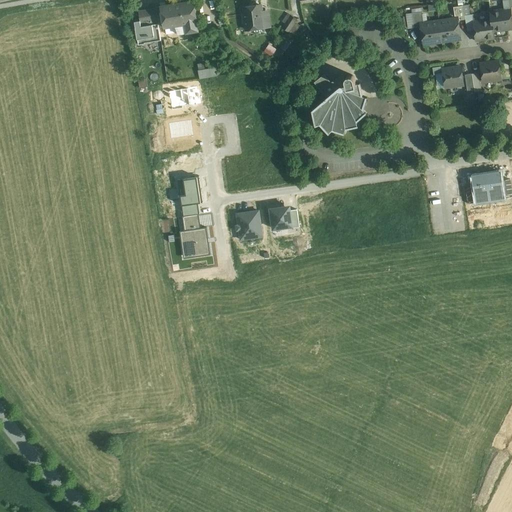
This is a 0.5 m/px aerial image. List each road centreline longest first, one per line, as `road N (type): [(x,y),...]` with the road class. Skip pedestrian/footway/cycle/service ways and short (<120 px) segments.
road 1 (residential): [(426,168),(218,200)]
road 2 (residential): [(426,168),(410,61),(511,48)]
road 3 (unclassified): [(0,412),(90,511)]
